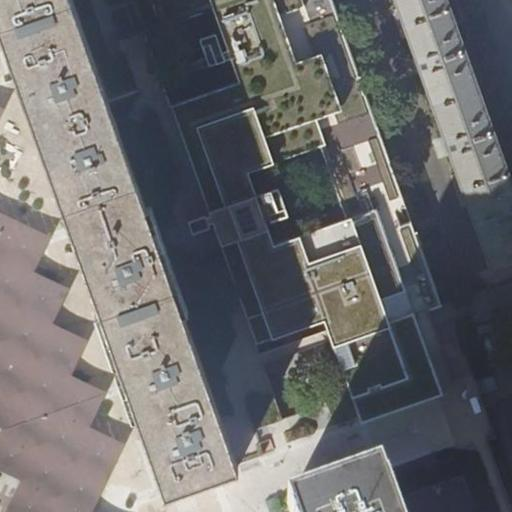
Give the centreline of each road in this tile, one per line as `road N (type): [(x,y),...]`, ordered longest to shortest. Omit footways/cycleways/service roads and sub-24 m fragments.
road 1 (unclassified): [(0,108),(144,511)]
road 2 (residential): [(510,390),(487,413),(184,511)]
